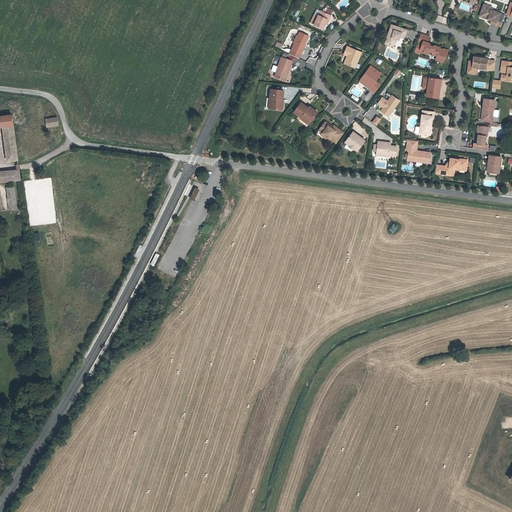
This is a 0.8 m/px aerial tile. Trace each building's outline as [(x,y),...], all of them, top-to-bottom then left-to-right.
[(484,4),(480,15),(489,17),(488,19),(497,22),(500,14),(491,11),(492,7),(484,4)] [(311,5),(308,12),(313,14),(317,8),(311,5)] [(314,25),(323,29),(326,23),(327,24),(331,16),(320,11),(318,17),(314,24),(314,25)] [(436,21),(445,23),(446,18),(438,15),(436,21)] [(392,30),(390,29),(385,44),(393,46),(392,49),(395,50),(396,47),(393,46),(396,39),(397,36),(400,37),(404,38),(406,30),(394,26),(392,30)] [(290,54),(298,58),(300,54),(301,54),(304,47),(308,36),(300,32),(292,50),(290,54)] [(440,48),(434,46),(434,47),(429,45),(429,43),(427,43),(429,37),(421,34),(414,52),(419,54),(420,52),(428,54),(429,53),(429,51),(432,52),(431,54),(437,56),(440,48)] [(357,63),(361,52),(347,47),(344,54),(347,56),(349,57),(346,64),(355,68),(355,67),(357,63)] [(281,57),(274,77),(284,80),(287,72),(288,72),(289,72),(292,61),(281,57)] [(494,71),(495,61),(487,60),(487,59),(474,57),(472,67),(486,69),(494,71)] [(511,62),(502,61),(502,64),(503,64),(503,67),(501,66),(501,72),(505,73),(507,73),(507,76),(505,76),(504,80),(511,81),(511,62)] [(375,81),(381,74),(371,66),(361,79),(366,83),(365,85),(374,92),(380,85),(375,81)] [(440,79),(429,78),(424,77),(423,88),(428,89),(427,96),(438,98),(440,85),(439,85),(440,79)] [(491,88),(500,89),(501,80),(492,80),(491,88)] [(283,90),(271,89),(270,98),(269,109),(280,110),(281,99),(282,100),(283,90)] [(399,101),(392,96),(388,102),(382,98),(378,104),(381,106),(382,105),(384,107),(383,108),(381,111),(384,114),(385,112),(389,115),(399,101)] [(484,107),(482,121),(490,122),(492,123),(495,100),(484,99),(483,107),(484,107)] [(366,109),(369,104),(365,101),(361,106),(366,109)] [(309,124),(315,115),(307,109),(308,108),(301,103),(294,112),(301,117),(300,118),(301,118),(309,124)] [(315,115),(317,112),(309,107),(308,108),(307,109),(315,115)] [(422,115),(419,134),(428,135),(430,124),(431,125),(432,121),(433,112),(424,111),(424,115),(422,115)] [(0,127),(1,127),(6,158),(15,157),(10,114),(0,115),(0,127)] [(54,116),(45,118),(46,124),(55,123),(54,116)] [(381,119),(377,116),(372,122),(376,126),(381,119)] [(309,124),(301,118),(299,121),(307,127),(309,124)] [(330,139),(336,143),(344,133),(334,126),(333,127),(332,128),(324,123),(319,131),(322,133),(330,139)] [(473,148),(487,150),(488,145),(485,145),(486,136),(487,127),(478,126),(475,144),(474,143),(473,148)] [(357,151),(365,141),(353,132),(345,142),(350,146),(350,144),(354,148),(354,149),(357,151)] [(330,139),(322,133),(321,136),(329,141),(330,139)] [(418,141),(408,140),(406,150),(409,150),(408,160),(429,163),(430,153),(420,151),(419,152),(417,152),(416,151),(418,141)] [(396,156),(397,146),(390,146),(387,145),(387,143),(378,142),(378,146),(377,151),(377,153),(381,154),(381,156),(389,157),(389,155),(396,156)] [(499,174),(501,157),(489,155),(488,163),(491,164),(490,172),(499,174)] [(466,168),(467,160),(460,159),(460,160),(450,158),(450,163),(449,167),(445,166),(444,174),(452,175),(453,169),(454,169),(459,169),(459,167),(466,168)] [(17,168),(0,170),(0,180),(18,177),(17,168)] [(12,184),(6,185),(8,207),(14,206),(12,184)] [(189,199),(193,201),(199,189),(195,187),(189,199)] [(138,258),(143,246),(139,244),(134,256),(138,258)]
